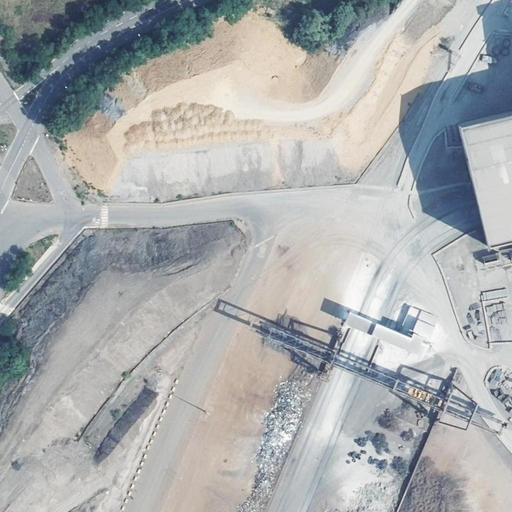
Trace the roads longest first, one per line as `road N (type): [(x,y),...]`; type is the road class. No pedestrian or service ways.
road 1 (track): [(504,0),(441,100),(389,225)]
road 2 (track): [(412,0),(327,107),(268,113),(219,100)]
